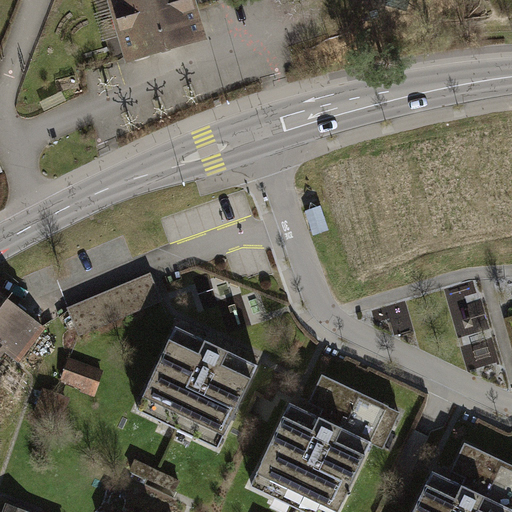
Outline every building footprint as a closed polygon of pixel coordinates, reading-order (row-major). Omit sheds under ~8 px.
[(189,0),(114,0),(131,57),(200,37),(189,0)] [(153,280),(70,315),(80,340),(163,306),(153,280)] [(0,371),(30,325),(0,305),(0,371)] [(253,374),(171,336),(133,418),(215,456),(253,374)] [(72,358),(63,382),(97,395),(106,370),(72,358)] [(300,418),(286,411),(249,487),(300,511),(342,511),(392,411),(321,376),(300,418)] [(447,483),(432,476),(416,511),(511,511),(511,471),(462,449),(447,483)]
